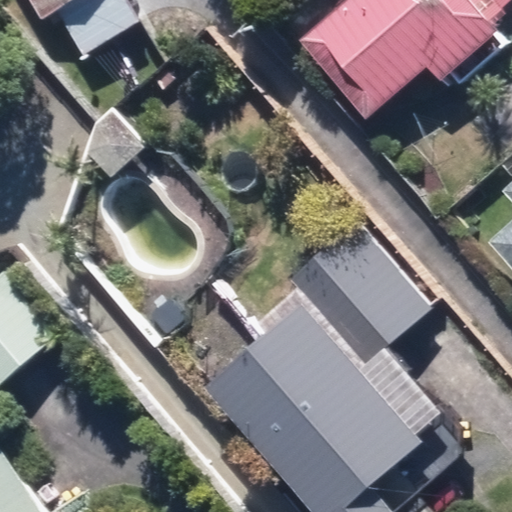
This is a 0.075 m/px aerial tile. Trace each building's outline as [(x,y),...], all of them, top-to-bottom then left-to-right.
[(164,0),(51,0),(70,32),(93,19),(104,40),(168,5),(164,0)] [(511,0),(366,0),(338,27),(408,100),(511,0)] [(112,179),(148,145),(115,112),(80,146),(112,179)] [(511,203),(511,223),(491,242),(511,266),(511,188),(505,195),(511,203)] [(0,277),(0,388),(64,334),(10,270),(0,277)] [(296,302),(201,385),(314,511),(391,511),(368,486),(420,440),(296,302)] [(78,511),(0,426),(0,511),(78,511)]
